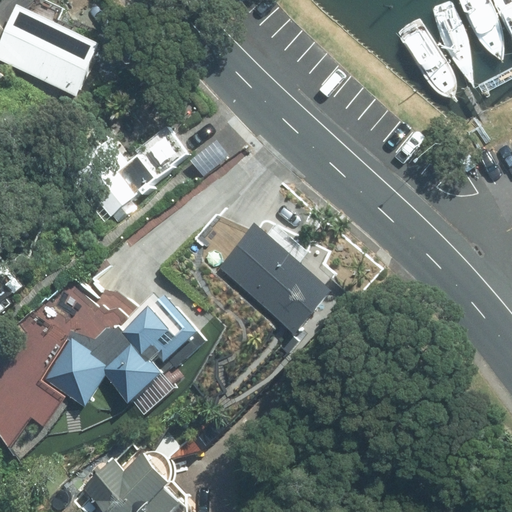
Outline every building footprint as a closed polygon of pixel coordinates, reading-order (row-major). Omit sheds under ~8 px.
[(0,57),(0,63),(79,103),(107,45),(26,5),(0,57)] [(0,87),(11,80),(0,65),(0,87)] [(102,185),(124,212),(193,157),(171,130),(102,185)] [(236,157),(218,137),(192,162),(210,181),(236,157)] [(217,263),(297,337),(341,290),(261,216),(217,263)] [(0,338),(3,336),(0,331),(0,319),(35,294),(14,266),(1,275),(0,274),(0,338)] [(225,349),(175,286),(93,349),(82,335),(49,360),(77,397),(106,375),(138,416),(225,349)] [(178,511),(193,497),(145,448),(124,469),(116,459),(84,490),(106,511),(153,511),(156,510),(157,511),(178,511)]
